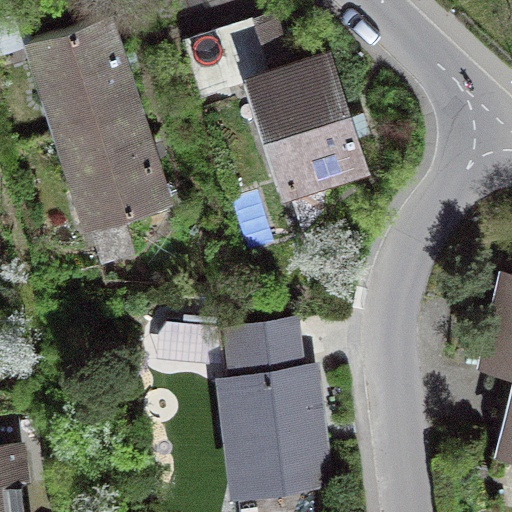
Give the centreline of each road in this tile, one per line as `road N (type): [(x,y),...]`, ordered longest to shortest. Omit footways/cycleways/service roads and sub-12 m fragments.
road 1 (residential): [(406,511),(383,323),(437,214),(508,132)]
road 2 (residential): [(508,132),(368,0)]
